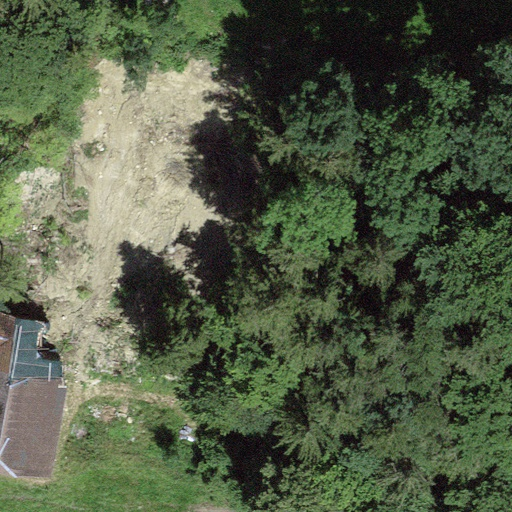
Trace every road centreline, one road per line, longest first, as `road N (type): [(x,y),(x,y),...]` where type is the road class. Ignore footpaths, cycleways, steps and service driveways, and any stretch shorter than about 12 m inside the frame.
road 1 (track): [(225,375),(152,347),(159,329),(392,340),(511,335)]
road 2 (track): [(509,511),(394,449),(225,375)]
road 3 (track): [(511,76),(375,68),(228,18)]
